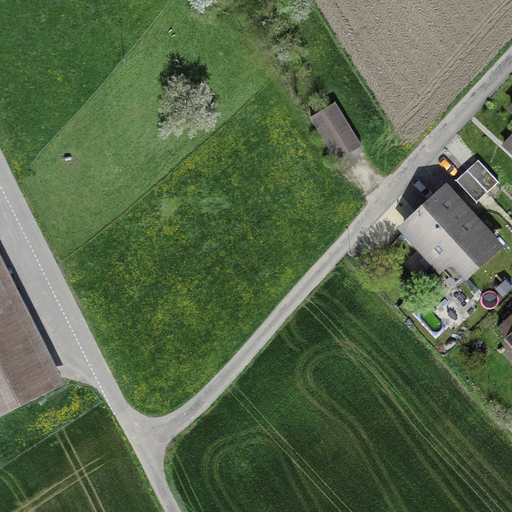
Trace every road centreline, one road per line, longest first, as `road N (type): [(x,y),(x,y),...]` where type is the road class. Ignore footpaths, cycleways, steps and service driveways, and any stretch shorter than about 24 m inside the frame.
road 1 (residential): [(511,61),(226,376),(140,443)]
road 2 (unclassified): [(0,169),(140,443)]
